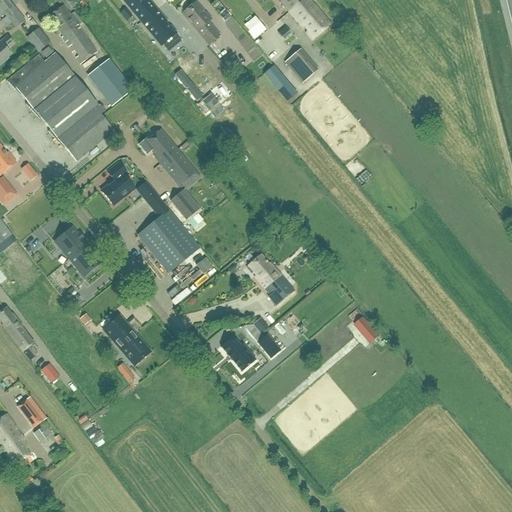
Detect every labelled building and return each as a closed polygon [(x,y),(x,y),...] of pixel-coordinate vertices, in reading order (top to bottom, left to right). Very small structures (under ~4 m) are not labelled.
[(0,0),(0,17),(3,15),(4,15),(13,7),(7,0),(0,0)] [(125,0),(146,24),(160,12),(152,1),(150,2),(148,0),(125,0)] [(302,0),(280,0),(280,3),(288,12),(302,0)] [(330,24),(308,0),(302,0),(288,12),(300,26),(303,25),(307,30),(306,32),(312,39),(330,24)] [(82,10),(88,6),(84,1),(78,4),(82,10)] [(205,15),(195,2),(182,14),(209,45),(219,36),(208,22),(211,19),(206,14),(205,15)] [(15,29),(25,21),(13,7),(4,15),(15,29)] [(69,15),(63,7),(48,17),(62,37),(61,38),(71,53),(74,51),(78,57),(75,59),(79,65),(96,53),(69,15)] [(125,10),(119,14),(125,22),(131,18),(125,10)] [(226,12),(224,10),(220,14),(221,15),(219,17),(224,22),(230,17),(231,16),(226,11),(226,12)] [(170,23),(160,12),(146,24),(165,48),(173,41),(178,48),(184,42),(179,36),(180,35),(175,29),(174,30),(169,24),(170,23)] [(285,27),(278,33),(281,38),(288,32),(285,27)] [(37,54),(39,52),(50,44),(38,29),(25,39),(37,54)] [(0,63),(11,55),(6,50),(13,44),(6,37),(0,42),(0,63)] [(262,44),(267,53),(275,48),(269,39),(262,44)] [(45,59),(53,53),(48,47),(41,53),(45,59)] [(316,72),(299,51),(285,63),(302,84),(316,72)] [(98,107),(54,54),(54,53),(44,62),(38,55),(6,81),(17,93),(19,92),(28,103),(25,105),(39,120),(40,119),(50,130),(48,132),(63,149),(64,148),(76,162),(113,131),(100,115),(104,112),(99,106),(98,107)] [(230,72),(240,64),(238,63),(235,59),(229,53),(221,60),(226,67),(229,70),(230,72)] [(108,61),(88,77),(111,107),(132,91),(108,61)] [(273,66),(263,74),(286,102),(296,94),(273,66)] [(154,158),(160,165),(176,151),(160,131),(148,141),(146,139),(138,145),(147,156),(151,152),(155,157),(154,158)] [(6,154),(0,146),(0,175),(16,163),(8,153),(6,154)] [(176,151),(160,165),(164,171),(165,170),(169,174),(168,175),(178,187),(186,181),(190,186),(198,179),(176,151)] [(30,181),(37,175),(28,164),(20,170),(30,181)] [(127,195),(134,189),(123,176),(126,173),(118,164),(107,173),(113,181),(100,192),(112,206),(123,198),(121,196),(125,193),(127,195)] [(0,180),(0,179),(0,200),(4,205),(16,195),(3,178),(0,180)] [(146,183),(135,191),(135,192),(143,201),(153,192),(146,183)] [(153,192),(143,201),(150,210),(160,201),(153,192)] [(186,204),(180,196),(168,205),(182,222),(195,211),(188,202),(186,204)] [(160,201),(150,210),(158,220),(158,219),(161,217),(169,211),(160,201)] [(4,220),(24,246),(36,237),(33,234),(39,230),(21,207),(4,220)] [(168,274),(199,249),(169,211),(161,217),(158,219),(158,220),(138,236),(168,274)] [(0,243),(11,235),(0,220),(0,243)] [(78,235),(72,228),(54,243),(69,261),(87,246),(82,240),(83,239),(79,234),(78,235)] [(12,239),(3,245),(13,259),(21,254),(12,239)] [(84,278),(101,264),(95,256),(97,255),(93,251),(92,252),(87,246),(69,261),(84,278)] [(309,260),(314,256),(307,248),(302,252),(309,260)] [(269,265),(260,255),(247,266),(260,281),(259,282),(270,295),(268,297),(276,305),(293,290),(270,264),(269,265)] [(203,281),(216,274),(213,270),(201,277),(203,281)] [(326,281),(331,277),(325,270),(320,274),(326,281)] [(57,295),(72,313),(83,304),(68,286),(57,295)] [(6,308),(0,312),(0,320),(3,325),(2,326),(30,362),(36,357),(28,347),(33,343),(19,325),(19,323),(13,315),(12,315),(6,308)] [(78,323),(84,329),(91,322),(85,316),(78,323)] [(134,335),(119,317),(118,318),(105,329),(122,350),(124,348),(130,355),(136,363),(134,365),(135,366),(151,353),(143,343),(142,344),(139,341),(140,340),(136,334),(134,335)] [(370,344),(379,336),(363,318),(354,326),(370,344)] [(280,351),(267,335),(257,343),(270,360),(280,351)] [(241,346),(233,337),(221,348),(227,355),(226,355),(231,361),(241,372),(256,360),(242,345),(241,346)] [(51,383),(59,377),(56,373),(49,364),(42,370),(41,371),(51,383)] [(128,384),(135,379),(123,364),(116,368),(128,384)] [(33,430),(46,420),(30,397),(16,408),(33,430)] [(19,468),(31,460),(24,450),(26,448),(21,438),(21,437),(14,427),(6,415),(0,418),(0,444),(2,447),(19,468)] [(51,433),(45,425),(33,434),(39,442),(51,433)]
